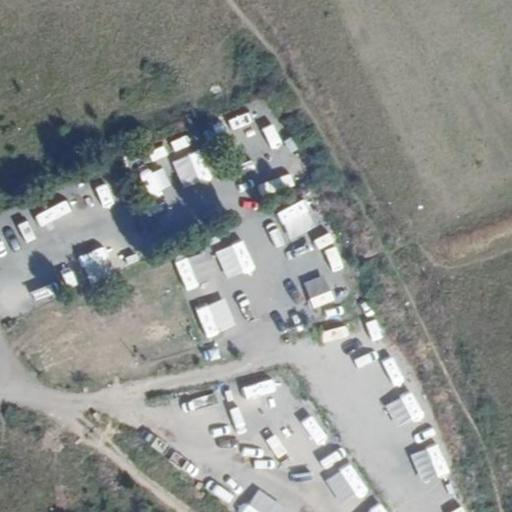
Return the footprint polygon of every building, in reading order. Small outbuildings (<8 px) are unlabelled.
[(235,114),(251,151),(267,144),(250,107),(235,114)] [(173,145),(142,154),(146,166),(177,156),(173,145)] [(66,189),(27,206),(40,234),(79,216),(66,189)] [(309,203),(286,216),(291,225),(314,212),(309,203)] [(301,253),(328,243),(317,215),(290,225),(301,253)] [(131,263),(123,244),(100,254),(108,273),(131,263)] [(206,347),(236,338),(209,250),(179,259),(206,347)] [(312,270),(324,299),(352,289),(340,259),(312,270)] [(36,272),(13,282),(25,311),(49,301),(36,272)] [(349,334),(375,327),(371,314),(346,322),(349,334)] [(363,374),(380,400),(404,385),(388,359),(363,374)] [(234,387),(205,394),(208,408),(237,401),(234,387)] [(292,441),(317,423),(297,395),(272,413),(292,441)] [(409,427),(418,423),(407,399),(398,403),(409,427)] [(397,436),(407,466),(434,458),(425,428),(397,436)] [(379,457),(369,462),(382,485),(391,480),(379,457)] [(444,469),(432,472),(437,496),(450,493),(444,469)] [(358,474),(346,480),(362,510),(374,504),(358,474)] [(210,480),(205,489),(244,510),(249,501),(210,480)] [(394,511),(409,511),(398,490),(387,496),(394,511)]
